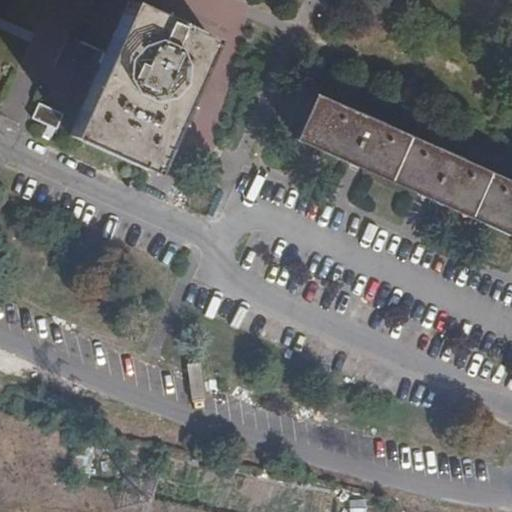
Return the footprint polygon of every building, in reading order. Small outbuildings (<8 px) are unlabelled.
[(127,0),(125,5),(210,42),(212,37),(127,0)] [(210,42),(125,5),(103,53),(91,82),(68,135),(151,173),(210,42)] [(91,82),(103,53),(71,37),(58,66),(91,82)] [(208,76),(168,140),(203,161),(242,97),(208,76)] [(511,237),(511,181),(314,94),(294,140),(511,237)] [(37,99),(30,120),(44,125),(52,104),(37,99)]
